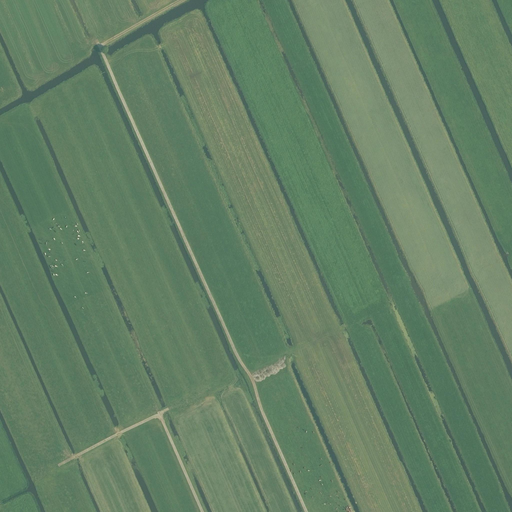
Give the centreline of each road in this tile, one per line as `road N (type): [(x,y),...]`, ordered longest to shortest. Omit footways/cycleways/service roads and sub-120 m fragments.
road 1 (track): [(306,511),(96,39)]
road 2 (track): [(167,409),(58,465)]
